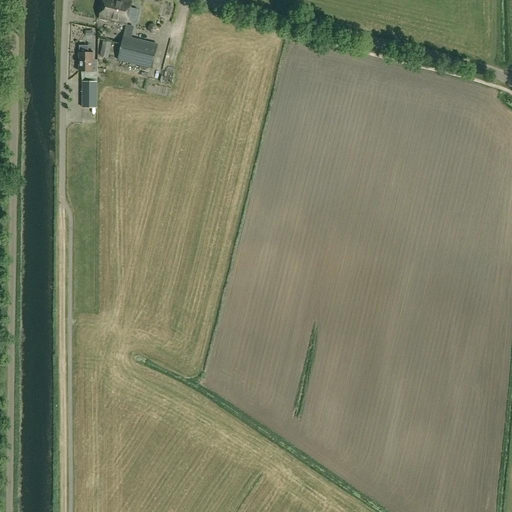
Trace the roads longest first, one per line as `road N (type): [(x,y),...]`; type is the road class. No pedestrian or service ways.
road 1 (unclassified): [(8,511),(15,0)]
road 2 (unclassified): [(194,0),(511,81)]
road 3 (track): [(58,511),(62,200)]
road 4 (track): [(62,200),(67,0)]
